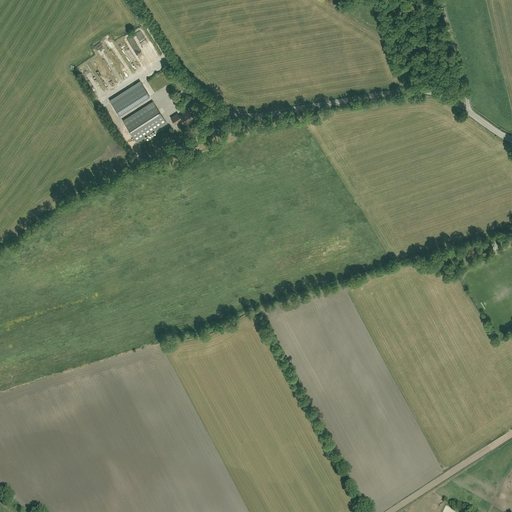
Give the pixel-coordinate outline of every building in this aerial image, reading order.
[(108,35),(103,39),(108,46),(113,43),(108,35)] [(122,45),(122,48),(126,48),(127,53),(130,52),(129,43),(122,45)] [(127,78),(112,51),(108,53),(103,44),(99,46),(112,69),(109,70),(116,83),(118,82),(113,73),(118,70),(124,79),(127,78)] [(108,74),(103,76),(111,91),(115,89),(108,74)] [(119,115),(149,96),(141,83),(111,102),(119,115)] [(136,142),(167,123),(153,101),(123,120),(136,142)] [(189,121),(193,118),(188,110),(179,116),(178,113),(171,117),(175,124),(182,120),(184,124),(186,123),(187,123),(189,122),(189,121)]
